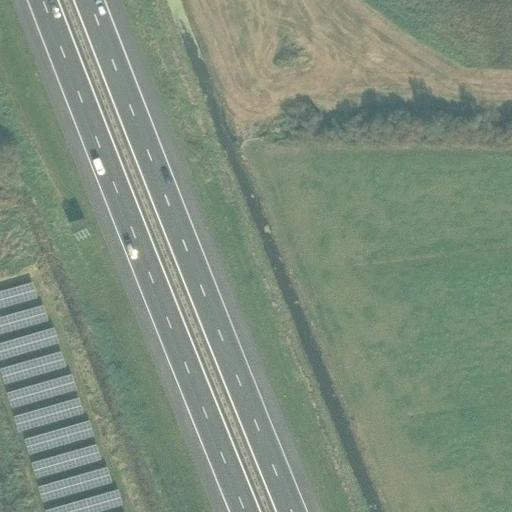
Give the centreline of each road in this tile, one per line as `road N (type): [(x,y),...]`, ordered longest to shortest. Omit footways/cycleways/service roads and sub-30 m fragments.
road 1 (motorway): [(38,0),(241,511)]
road 2 (motorway): [(295,511),(93,0)]
